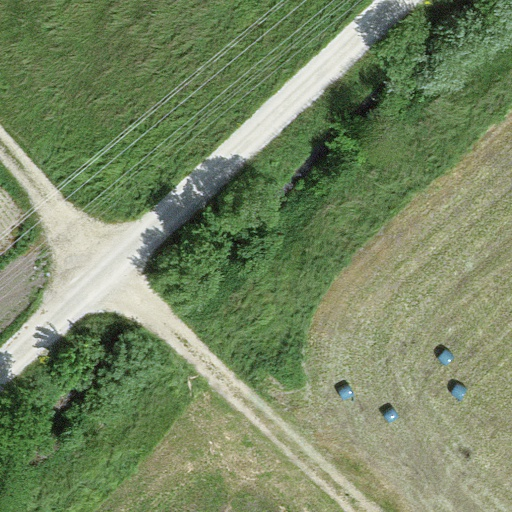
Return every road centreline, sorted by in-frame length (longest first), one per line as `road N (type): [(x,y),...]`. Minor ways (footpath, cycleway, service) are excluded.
road 1 (track): [(379,0),(0,358)]
road 2 (track): [(99,259),(369,511)]
